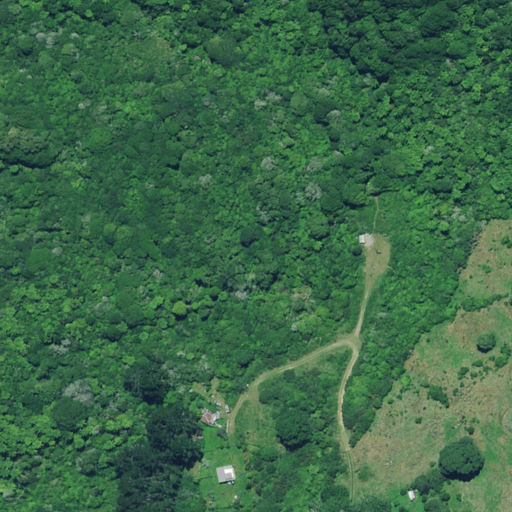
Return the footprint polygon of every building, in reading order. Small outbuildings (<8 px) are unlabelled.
[(218,420),(221,413),(214,411),(212,418),(218,420)] [(213,420),(205,414),(200,420),(208,426),(213,420)] [(204,433),(195,433),(196,444),(205,443),(204,433)] [(225,467),(228,482),(236,480),(233,465),(225,467)] [(228,482),(225,467),(218,468),(221,483),(228,482)] [(418,498),(416,491),(409,493),(411,500),(418,498)]
